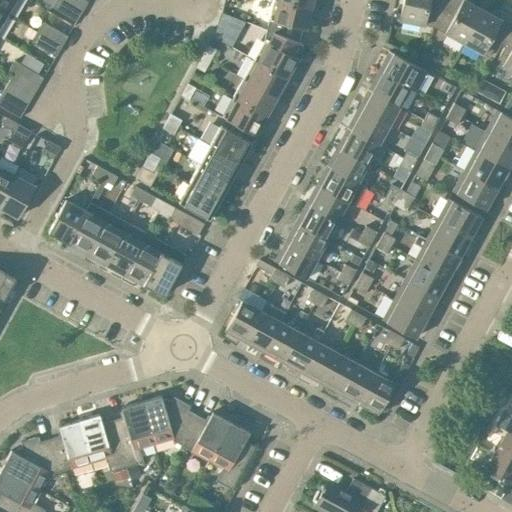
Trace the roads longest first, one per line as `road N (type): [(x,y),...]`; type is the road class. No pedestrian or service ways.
road 1 (residential): [(180,349),(343,65),(356,0)]
road 2 (unclassified): [(211,0),(196,14),(127,7),(81,42),(70,64),(75,143)]
road 3 (unclassified): [(400,469),(511,264)]
road 4 (residential): [(0,415),(180,349)]
road 5 (residential): [(180,349),(15,253)]
road 6 (residential): [(180,349),(317,423)]
road 7 (unclassified): [(15,253),(75,143)]
